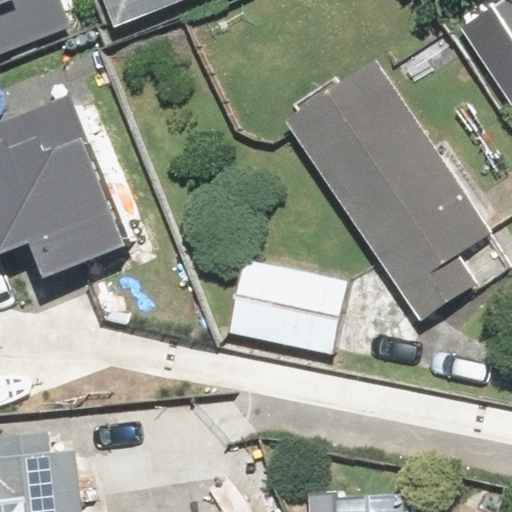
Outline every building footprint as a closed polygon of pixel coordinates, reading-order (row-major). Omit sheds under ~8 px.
[(0,0),(0,55),(70,30),(59,0),(0,0)] [(121,0),(127,14),(163,0),(121,0)] [(511,0),(495,0),(457,32),(511,96),(511,0)] [(381,60),(294,121),(432,319),(488,280),(474,260),(506,238),(381,60)] [(73,91),(0,120),(0,245),(28,234),(44,274),(133,238),(73,91)] [(348,281),(244,259),(229,329),(334,351),(348,281)] [(0,511),(113,511),(113,510),(94,511),(92,511),(83,445),(58,448),(55,429),(0,436),(0,511)] [(412,511),(412,491),(336,490),(336,511),(412,511)]
